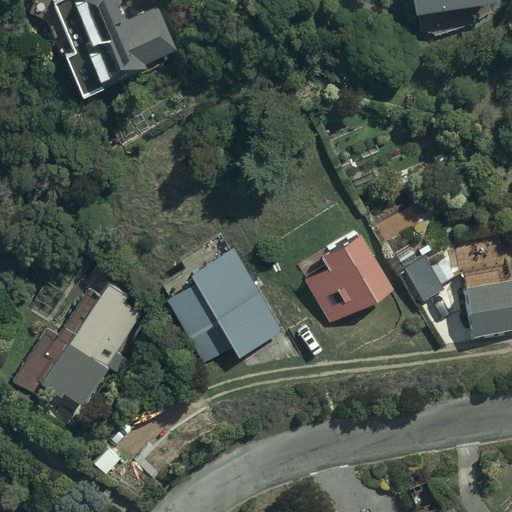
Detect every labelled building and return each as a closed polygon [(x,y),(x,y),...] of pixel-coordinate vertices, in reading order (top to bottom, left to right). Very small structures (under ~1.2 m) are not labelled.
[(43,0),(77,95),(153,68),(174,48),(157,3),(127,14),(122,0),(43,0)] [(411,0),(414,12),(495,0),(411,0)] [(169,292),(164,296),(204,356),(228,340),(237,353),(282,323),(259,288),(260,287),(220,228),(179,255),(184,263),(160,279),(169,292)] [(356,229),(315,253),(322,265),(305,275),(329,317),(387,283),(356,229)] [(423,295),(440,285),(421,254),(404,265),(423,295)] [(511,275),(462,285),(472,334),(511,325),(511,275)] [(83,402),(109,361),(124,370),(134,355),(118,346),(140,312),(121,300),(126,292),(107,281),(101,290),(89,282),(60,329),(47,321),(15,373),(38,387),(42,381),(61,393),(63,390),(83,402)]
